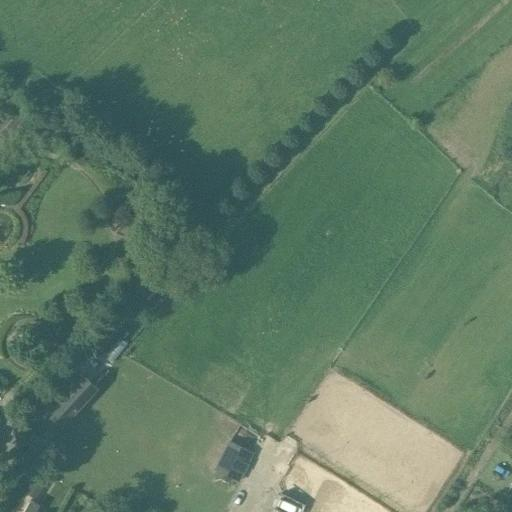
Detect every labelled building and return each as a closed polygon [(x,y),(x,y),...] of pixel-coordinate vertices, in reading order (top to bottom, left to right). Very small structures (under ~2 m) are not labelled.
[(0,132),(8,140),(24,123),(8,107),(0,115),(0,132)] [(182,238),(202,255),(212,243),(201,233),(199,236),(191,228),(182,238)] [(62,388),(67,393),(48,414),(61,426),(95,390),(83,378),(81,380),(75,374),(62,388)] [(239,482),(254,453),(229,440),(214,469),(239,482)] [(38,470),(22,491),(33,499),(49,478),(38,470)] [(22,511),(35,511),(39,506),(30,500),(22,511)]
